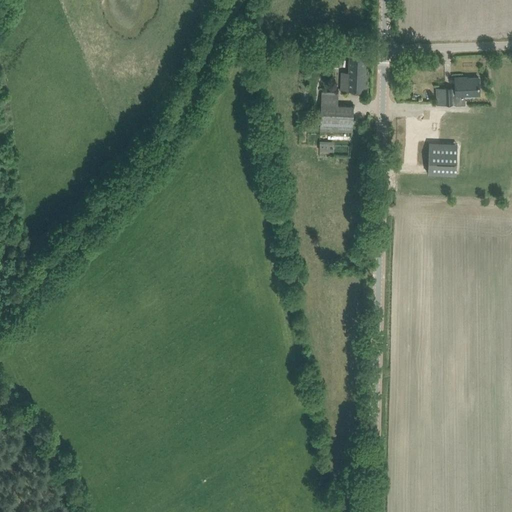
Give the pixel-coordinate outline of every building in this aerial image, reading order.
[(339,89),(356,90),(366,90),(367,67),(365,67),(365,55),(355,54),(348,54),(347,72),(340,72),(339,89)] [(511,96),(511,74),(494,76),(495,97),(511,96)] [(444,104),(453,103),(465,103),(464,95),(479,94),(478,77),(466,78),(462,79),(462,77),(455,77),(455,87),(452,88),(452,87),(444,87),(444,104)] [(320,130),(342,131),(352,132),(353,105),(337,105),(338,92),(321,91),(321,104),(320,130)] [(423,142),(510,145),(511,115),(424,111),(423,142)] [(428,143),(427,173),(510,177),(511,147),(428,143)] [(402,145),(401,165),(426,166),(427,146),(402,145)]
